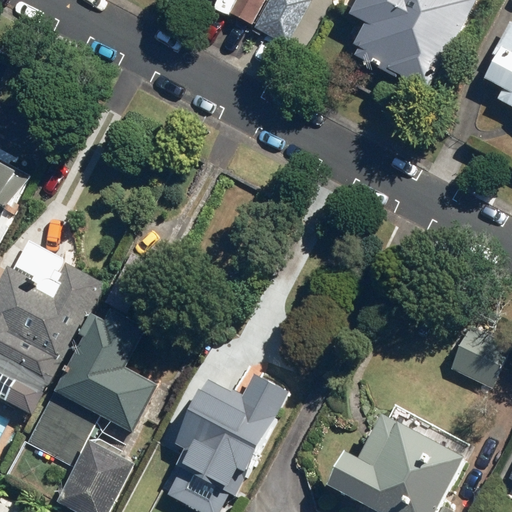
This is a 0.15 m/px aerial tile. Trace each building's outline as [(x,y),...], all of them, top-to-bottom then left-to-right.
[(227,22),(238,0),(216,0),(209,13),(227,22)] [(266,0),(239,0),(232,16),(252,27),(266,0)] [(313,0),(272,0),(257,28),(289,45),(313,0)] [(361,0),(353,16),(368,24),(356,47),(363,50),(358,58),(400,80),(402,77),(431,93),(480,0),(361,0)] [(511,30),(486,79),(505,90),(499,102),(511,108),(511,30)] [(0,240),(35,178),(0,158),(0,240)] [(167,273),(133,254),(106,303),(128,315),(134,304),(146,310),(167,273)] [(43,285),(12,269),(0,290),(0,361),(51,388),(106,285),(72,267),(63,284),(56,280),(45,281),(43,285)] [(109,322),(102,318),(60,393),(59,392),(30,443),(75,467),(103,417),(133,433),(159,386),(129,369),(150,330),(115,311),(109,322)] [(511,353),(511,348),(472,329),(452,370),(494,390),(511,353)] [(246,399),(212,381),(178,445),(187,449),(179,465),(238,496),(292,393),(258,376),(246,399)] [(442,511),(471,461),(387,416),(363,460),(351,453),(332,487),(378,511),(442,511)] [(111,511),(137,464),(92,440),(59,502),(77,511),(111,511)]
